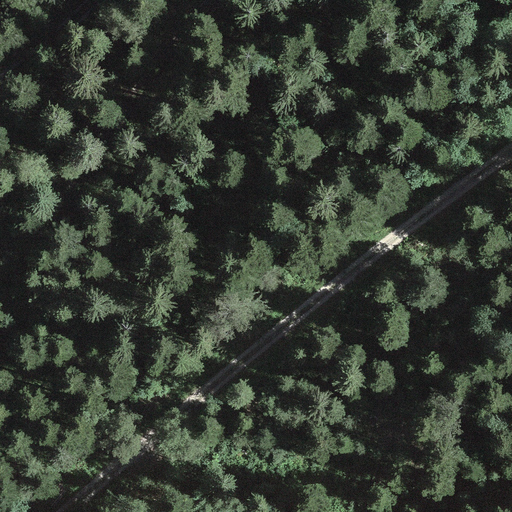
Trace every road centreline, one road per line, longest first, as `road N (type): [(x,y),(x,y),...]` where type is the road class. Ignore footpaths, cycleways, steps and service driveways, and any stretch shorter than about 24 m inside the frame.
road 1 (track): [(511,143),(62,511)]
road 2 (track): [(99,0),(0,85)]
